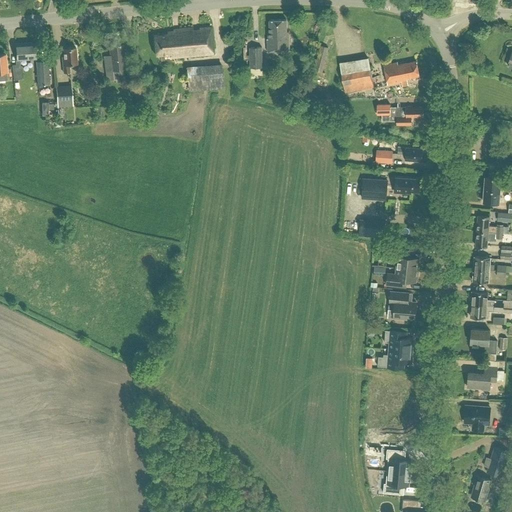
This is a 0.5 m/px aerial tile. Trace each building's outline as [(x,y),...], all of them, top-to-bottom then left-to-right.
[(286,30),(286,18),(268,19),(268,30),(267,30),(267,37),(266,37),(267,50),(288,49),(287,30),(286,30)] [(198,29),(192,30),(192,27),(171,29),(171,33),(153,34),(155,55),(160,55),(160,59),(170,58),(212,54),(210,27),(197,28),(198,29)] [(12,80),(20,80),(19,61),(35,60),(34,42),(15,44),(16,60),(15,60),(16,65),(11,65),(12,80)] [(113,70),(124,68),(121,44),(109,45),(110,57),(104,58),(107,79),(114,78),(113,70)] [(313,72),(316,73),(316,77),(323,78),(324,75),(321,74),(328,46),(319,44),(313,72)] [(250,77),(262,77),(261,67),(262,67),(261,46),(249,47),(250,77)] [(63,72),(69,72),(68,64),(76,64),(75,47),(62,47),(63,57),(62,57),(63,72)] [(37,84),(49,84),(48,60),(35,60),(37,84)] [(418,74),(415,60),(398,63),(397,60),(382,63),(386,84),(401,81),(402,85),(408,84),(407,80),(408,79),(407,76),(418,74)] [(187,66),(189,90),(223,87),(221,63),(187,66)] [(372,87),(368,66),(340,70),(344,91),(372,87)] [(371,77),(379,75),(377,67),(369,69),(371,77)] [(57,106),(72,105),(70,85),(55,86),(57,106)] [(201,101),(201,90),(194,91),(194,92),(188,92),(189,102),(201,101)] [(354,100),(364,97),(362,90),(352,93),(354,100)] [(390,104),(377,104),(377,115),(381,114),(390,114),(390,106),(390,104)] [(396,124),(411,124),(411,117),(423,117),(423,105),(396,105),(396,124)] [(97,108),(94,108),(95,117),(103,117),(103,106),(97,106),(97,108)] [(422,160),(423,146),(398,145),(398,152),(405,153),(405,159),(422,160)] [(391,163),(392,150),(376,149),(375,162),(391,163)] [(484,187),(501,188),(502,175),(485,173),(484,187)] [(420,191),(421,178),(396,176),(395,189),(403,190),(420,191)] [(387,200),(388,179),(364,177),(362,198),(387,200)] [(500,197),(501,188),(484,187),(483,200),(504,202),(505,198),(500,197)] [(511,212),(508,212),(498,212),(497,221),(511,221),(511,213),(511,212)] [(503,232),(508,232),(509,226),(488,224),(489,215),(477,214),(476,230),(488,230),(496,231),(503,232)] [(358,235),(383,237),(384,220),(359,218),(358,235)] [(488,230),(476,230),(475,245),(486,246),(487,240),(495,240),(495,237),(496,231),(488,230)] [(396,267),(419,269),(419,261),(418,261),(419,257),(409,256),(409,250),(391,247),(389,259),(397,260),(396,267)] [(473,267),(489,269),(490,256),(474,255),(473,267)] [(418,277),(419,269),(396,267),(396,273),(388,272),(386,283),(406,286),(406,279),(416,280),(416,277),(418,277)] [(488,281),(489,269),(473,267),(472,280),(488,281)] [(389,308),(388,307),(388,315),(415,317),(416,300),(412,300),(412,292),(391,290),(389,308)] [(487,291),(472,290),(471,302),(504,305),(504,300),(495,299),(486,299),(487,291)] [(511,305),(504,305),(471,302),(470,316),(488,317),(489,310),(511,311),(511,305)] [(496,352),(497,338),(489,338),(490,328),(472,327),(471,341),(485,342),(485,351),(488,351),(496,352)] [(389,347),(411,349),(412,338),(405,337),(406,331),(385,329),(384,341),(389,342),(389,347)] [(410,361),(411,349),(389,347),(388,354),(383,353),(383,356),(378,355),(377,365),(403,367),(403,361),(410,361)] [(496,379),(497,370),(497,365),(485,364),(484,371),(468,370),(467,385),(481,386),(481,388),(488,388),(489,378),(496,379)] [(489,423),(490,406),(466,404),(464,421),(473,422),(472,428),(483,428),(484,422),(489,423)] [(502,476),(509,450),(494,446),(490,457),(486,456),(483,465),(487,466),(486,471),(502,476)] [(387,448),(386,458),(388,458),(387,470),(399,471),(410,472),(411,459),(402,458),(403,449),(387,448)] [(382,482),(381,491),(402,493),(402,484),(409,485),(410,472),(399,471),(387,470),(386,482),(382,482)] [(484,499),(490,479),(475,474),(472,482),(475,483),(471,495),(484,499)] [(418,499),(403,498),(403,506),(409,506),(407,511),(426,511),(427,507),(417,506),(418,499)]
